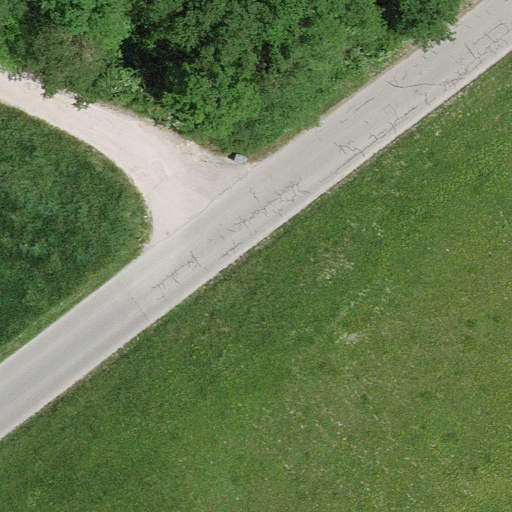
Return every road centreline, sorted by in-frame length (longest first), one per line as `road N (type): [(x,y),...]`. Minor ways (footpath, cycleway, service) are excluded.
road 1 (unclassified): [(511,10),(0,397)]
road 2 (track): [(0,79),(258,200)]
